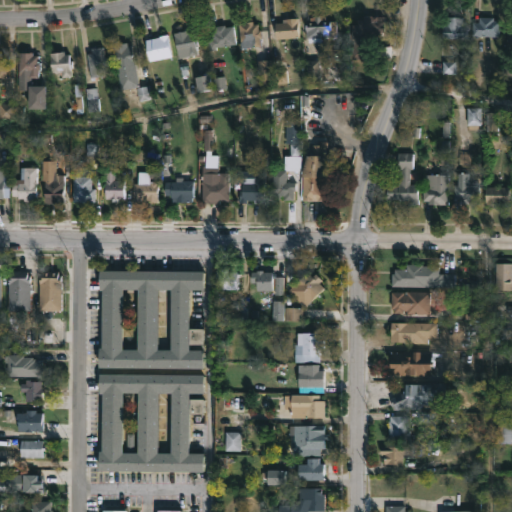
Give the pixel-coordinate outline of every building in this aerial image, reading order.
[(320,14),(320,16),(325,16),(326,25),(327,25),(327,21),(335,21),(336,34),(330,35),(331,36),(319,37),(319,42),(306,42),(306,38),(304,38),(304,21),(308,21),(308,16),(313,16),(313,14),(320,14)] [(364,41),(364,59),(350,58),(352,42),(350,42),(350,23),(357,23),(357,18),(362,18),(362,14),(383,14),(383,41),(364,41)] [(461,16),(461,25),(465,26),(465,38),(441,37),(441,25),(446,25),(446,16),(461,16)] [(493,16),(493,20),(499,20),(499,23),(501,23),(501,26),(499,26),(499,34),(472,34),(472,21),(478,21),(478,16),(493,16)] [(297,17),(298,37),(274,38),(273,22),(286,22),(286,18),(297,17)] [(252,20),(252,23),(257,22),(258,29),(259,29),(260,36),(258,37),(259,45),(239,47),(236,22),(252,20)] [(223,24),(224,26),(232,25),(234,44),(214,47),(214,49),(207,50),(205,36),(211,36),(210,32),(214,32),(213,25),(223,24)] [(187,28),(187,32),(193,31),(196,46),(195,47),(196,53),(177,56),(172,32),(187,28)] [(171,56),(148,60),(143,39),(166,33),(171,56)] [(125,41),(126,44),(131,43),(134,68),(118,71),(118,69),(115,69),(112,43),(125,41)] [(102,45),(103,56),(107,56),(109,74),(93,76),(93,79),(89,80),(85,53),(90,52),(89,47),(102,45)] [(268,47),(272,86),(259,87),(256,59),(257,59),(256,47),(268,47)] [(31,51),(31,54),(36,54),(36,61),(38,61),(37,76),(17,77),(16,51),(31,51)] [(62,53),(68,53),(68,63),(70,63),(69,76),(59,76),(59,71),(49,72),(48,51),(62,51),(62,53)] [(0,80),(8,80),(8,54),(0,54),(0,80)] [(97,116),(86,116),(83,88),(94,87),(97,116)] [(212,129),(211,154),(218,154),(217,172),(228,172),(228,200),(219,200),(219,203),(201,202),(202,164),(204,164),(205,149),(202,149),(203,131),(203,129),(212,129)] [(324,140),(323,199),(301,199),(301,176),(299,176),(304,155),(310,155),(310,144),(316,144),(316,140),(324,140)] [(298,144),(298,156),(300,156),(300,170),(285,170),(285,182),(297,182),(297,191),(294,191),(294,200),(283,200),(283,195),(272,194),(272,170),(284,170),(284,156),(289,156),(289,144),(298,144)] [(409,168),(409,183),(418,183),(417,203),(407,202),(407,200),(397,199),(397,198),(385,198),(386,185),(397,185),(397,180),(400,180),(400,168),(396,168),(396,152),(412,152),(411,168),(409,168)] [(55,160),(55,175),(57,175),(57,179),(63,179),(63,202),(43,202),(43,180),(41,180),(41,160),(55,160)] [(36,166),(36,200),(28,200),(28,197),(17,197),(17,194),(11,194),(11,178),(19,178),(20,166),(36,166)] [(113,173),(113,179),(124,179),(124,198),(105,198),(105,174),(102,173),(102,166),(115,166),(115,173),(113,173)] [(157,183),(157,202),(145,201),(145,198),(131,198),(132,183),(137,183),(137,171),(148,172),(148,183),(157,183)] [(462,171),(462,172),(467,173),(467,180),(469,180),(469,183),(467,185),(479,185),(479,204),(459,204),(459,211),(453,211),(453,184),(457,184),(457,172),(462,171)] [(264,172),(264,202),(254,202),(254,199),(238,199),(238,190),(241,190),(241,188),(237,188),(237,182),(253,182),(253,172),(264,172)] [(449,174),(448,204),(427,203),(427,200),(421,200),(422,187),(424,187),(424,174),(426,174),(426,172),(449,174)] [(90,175),(90,188),(93,188),(93,202),(71,202),(71,175),(90,175)] [(191,180),(190,197),(189,197),(189,202),(168,201),(168,195),(161,194),(162,180),(191,180)] [(490,204),(484,204),(484,186),(507,186),(507,203),(492,202),(492,204),(490,204)] [(511,290),(494,289),(495,262),(511,263),(511,290)] [(420,264),(420,265),(439,266),(439,273),(453,274),(453,287),(390,286),(391,273),(394,273),(394,268),(405,268),(405,263),(420,264)] [(237,271),(236,289),(221,288),(221,283),(214,283),(215,271),(220,271),(221,268),(227,268),(227,271),(237,271)] [(207,270),(207,290),(193,290),(193,328),(207,329),(206,345),(193,345),(193,350),(207,350),(206,370),(100,368),(101,347),(103,347),(104,290),(100,290),(100,269),(207,270)] [(263,269),(263,271),(272,271),(273,273),(272,289),(257,289),(257,282),(251,282),(250,270),(263,269)] [(29,271),(29,275),(32,275),(31,311),(9,311),(10,276),(12,276),(12,271),(29,271)] [(60,271),(60,275),(62,275),(63,311),(41,311),(40,277),(43,277),(43,271),(60,271)] [(318,272),(329,283),(307,306),(291,290),(307,273),(309,276),(311,274),(314,277),(318,272)] [(429,293),(429,314),(406,313),(406,310),(403,310),(403,313),(390,313),(390,291),(403,292),(403,294),(404,294),(404,291),(429,293)] [(427,337),(427,343),(389,342),(390,322),(436,323),(436,337),(427,337)] [(318,333),(318,336),(320,336),(320,340),(325,340),(325,348),(320,348),(321,362),(296,362),(296,344),(299,344),(299,333),(318,333)] [(431,352),(431,376),(389,374),(389,352),(431,352)] [(25,354),(25,357),(34,357),(34,358),(37,358),(37,361),(44,361),(44,376),(42,376),(42,378),(37,378),(37,376),(8,376),(8,363),(6,363),(6,355),(25,354)] [(319,363),(319,368),(324,368),(325,392),(298,392),(298,384),(296,384),(296,380),(299,380),(299,369),(294,369),(294,364),(319,363)] [(206,375),(206,394),(192,394),(192,399),(206,399),(206,414),(193,414),(192,453),(208,453),(207,472),(101,471),(101,451),(103,451),(104,395),(101,394),(101,373),(206,375)] [(34,379),(34,382),(45,381),(44,400),(27,402),(26,392),(22,392),(22,383),(26,383),(26,379),(34,379)] [(418,384),(418,387),(435,388),(435,396),(428,396),(426,404),(390,405),(390,398),(402,393),(402,387),(405,387),(405,384),(418,384)] [(290,395),(318,395),(318,401),(323,401),(322,418),(290,417),(290,410),(283,409),(283,395),(290,395)] [(246,397),(246,410),(221,409),(222,396),(246,397)] [(37,410),(37,413),(44,413),(45,431),(33,431),(33,432),(19,431),(19,421),(17,421),(17,412),(27,412),(27,410),(37,410)] [(407,422),(407,430),(410,430),(410,438),(400,438),(400,441),(388,441),(388,415),(407,416),(407,422)] [(0,423),(9,424),(8,439),(0,438),(0,423)] [(323,425),(323,434),(326,434),(326,439),(323,439),(323,448),(319,448),(319,455),(293,455),(293,425),(323,425)] [(241,452),(241,434),(228,434),(228,452),(241,452)] [(44,440),(44,446),(46,446),(46,451),(44,451),(44,457),(22,457),(22,440),(44,440)] [(411,444),(410,455),(402,454),(402,467),(383,465),(383,455),(379,455),(379,446),(404,447),(405,444),(411,444)] [(320,458),(320,464),(326,464),(326,480),(300,480),(299,464),(308,464),(308,458),(320,458)] [(45,475),(45,489),(39,489),(39,493),(20,492),(20,484),(16,483),(16,474),(45,475)] [(321,488),(320,495),(326,495),(326,511),(309,511),(275,511),(275,509),(279,509),(279,505),(301,505),(301,488),(321,488)]
